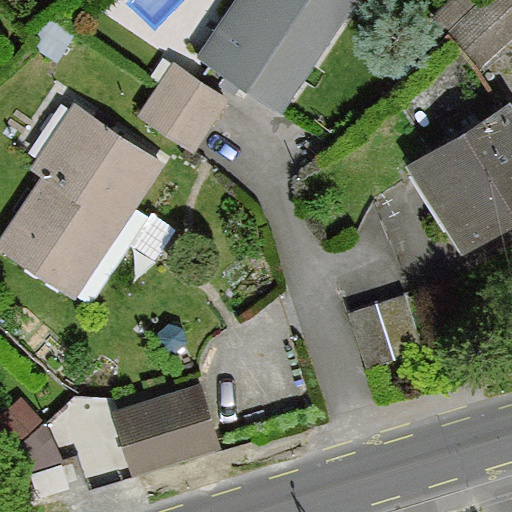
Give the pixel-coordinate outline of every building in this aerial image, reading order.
[(260,0),(222,56),(286,100),(354,0),(260,0)] [(511,0),(492,0),(454,36),(481,64),(511,35),(511,0)] [(225,101),(177,69),(148,113),(195,145),(225,101)] [(5,245),(77,291),(159,163),(77,110),(39,169),(50,176),(5,245)] [(511,114),(511,113),(421,169),(471,248),(511,221),(511,114)] [(407,293),(379,302),(398,357),(425,348),(407,293)] [(379,302),(352,312),(371,367),(398,357),(379,302)] [(200,391),(122,414),(138,469),(217,445),(207,414),(200,391)] [(0,458),(38,420),(19,400),(0,418),(0,458)]
